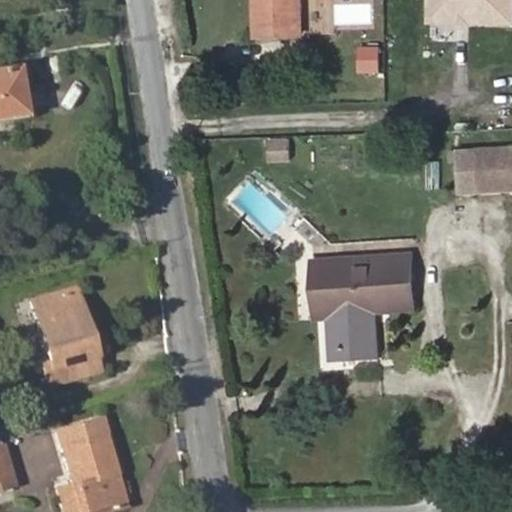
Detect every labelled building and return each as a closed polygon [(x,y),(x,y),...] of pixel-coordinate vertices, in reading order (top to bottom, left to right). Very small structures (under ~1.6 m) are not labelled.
[(299,0),(256,0),(258,38),(301,36),(299,0)] [(510,19),(510,0),(430,0),(430,18),(510,19)] [(0,118),(22,115),(14,70),(0,72),(0,118)] [(269,161),(294,161),(293,137),(269,137),(269,161)] [(511,149),(476,152),(477,182),(511,180),(511,149)] [(511,180),(477,182),(476,152),(460,153),(462,195),(511,192),(511,180)] [(376,360),(374,315),(415,312),(411,259),(315,265),(319,320),(329,320),(333,363),(376,360)] [(60,297),(24,306),(43,372),(36,374),(41,388),(89,375),(79,341),(73,342),(60,297)] [(76,511),(111,511),(102,481),(110,478),(99,442),(103,441),(97,422),(54,435),(70,489),(76,511)] [(3,453),(0,453),(0,494),(12,491),(3,453)] [(102,481),(111,511),(119,511),(120,511),(110,478),(102,481)] [(60,511),(76,511),(70,489),(54,493),(60,511)]
